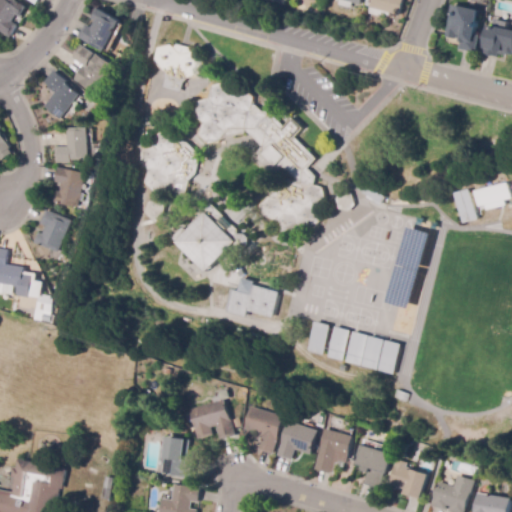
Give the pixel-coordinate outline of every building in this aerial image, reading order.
[(10,39),(0,32),(0,0),(14,0),(27,8),(21,17),(18,15),(13,22),(18,26),(10,39)] [(351,9),(338,6),(340,0),(361,0),(360,5),(352,3),(351,9)] [(380,17),(369,14),(371,7),(365,6),(366,0),(405,0),(401,16),(391,14),(390,17),(380,17)] [(477,53),(460,50),(463,36),(459,35),(458,40),(447,37),(454,5),(482,12),(477,35),(481,36),(477,53)] [(105,53),(81,38),(89,25),(95,28),(99,21),(95,19),(101,9),(123,22),(105,53)] [(499,58),(484,54),(491,26),(511,30),(511,55),(507,55),(507,56),(500,55),(499,58)] [(102,96),(100,94),(99,96),(75,80),(84,66),(87,68),(88,66),(76,58),(84,45),(98,54),(117,66),(112,73),(114,74),(110,79),(112,81),(102,96)] [(181,93),(163,88),(166,78),(164,72),(155,62),(159,49),(172,45),(175,49),(178,45),(191,49),(191,53),(196,52),(205,62),(202,75),(189,79),(184,84),(181,93)] [(60,120),(45,107),(57,93),(46,84),(56,71),(69,82),(67,84),(81,95),(60,120)] [(291,237),(278,234),(275,221),(262,218),(259,206),(268,197),(269,198),(286,180),(297,183),(282,168),(274,176),(257,160),(258,156),(255,154),(261,147),(244,131),(243,134),(220,140),(219,142),(208,145),(199,136),(202,124),(193,115),(196,103),(209,99),(212,87),(224,84),(233,93),(244,88),(254,98),(252,105),(255,106),(262,113),(265,110),(283,128),(292,119),(303,129),(294,138),(316,160),(307,169),(315,177),(313,186),(322,188),(326,201),(317,210),(320,222),(311,231),(298,228),(291,237)] [(189,99),(196,101),(195,107),(188,105),(189,99)] [(0,123),(8,135),(6,136),(14,148),(12,149),(15,154),(4,162),(1,157),(0,157),(0,123)] [(56,164),(56,148),(69,147),(68,129),(89,129),(89,161),(71,161),(71,163),(56,164)] [(174,198),(165,189),(153,193),(144,184),(147,171),(138,163),(141,150),(154,147),(157,135),(168,132),(177,141),(187,144),(200,157),(196,175),(189,182),(189,183),(186,195),(174,198)] [(78,208),(52,203),(55,191),(59,192),(61,184),(55,183),(58,168),(85,174),(81,194),(84,195),(83,202),(80,201),(78,208)] [(387,196),(382,204),(360,191),(365,184),(387,196)] [(489,211),(488,206),(481,208),(477,192),(483,191),(482,188),(488,186),(489,189),(510,184),(511,191),(511,199),(506,201),(507,206),(489,211)] [(472,189),(479,218),(465,222),(457,192),(472,189)] [(349,212),(339,210),(336,199),(343,192),(354,194),(357,205),(349,212)] [(153,221),(145,213),(148,203),(158,200),(165,208),(163,218),(153,221)] [(208,273),(189,254),(186,257),(176,246),(178,244),(173,239),(183,228),(188,232),(204,217),(200,214),(210,203),(224,217),(219,222),(228,231),(233,226),(238,230),(238,235),(244,235),(248,238),(248,246),(244,250),(237,250),(233,247),(208,273)] [(59,253),(35,243),(39,233),(43,235),(46,227),(40,224),(46,211),(72,222),(59,253)] [(31,299),(19,297),(21,288),(16,287),(14,296),(4,294),(3,295),(0,294),(0,249),(10,251),(8,265),(26,268),(25,275),(35,276),(31,299)] [(244,278),(257,281),(256,285),(282,292),(275,318),(250,311),(248,317),(229,312),(235,289),(241,291),(244,278)] [(318,322),(332,325),(325,355),(310,351),(318,322)] [(345,361),(330,358),(338,327),(353,331),(345,361)] [(362,365),(347,361),(355,331),(370,335),(362,365)] [(379,369),(364,365),(372,335),(387,339),(379,369)] [(395,375),(379,371),(388,341),(403,345),(395,375)] [(220,440),(216,426),(211,428),(213,436),(197,440),(194,429),(195,429),(190,411),(225,401),(230,420),(232,419),(236,436),(220,440)] [(273,455),(257,450),(261,437),(259,436),(260,435),(244,430),(251,407),(283,417),(277,438),(277,439),(273,455)] [(292,461),(277,456),(288,422),(319,432),(311,456),(295,450),(292,461)] [(333,476),(315,471),(326,430),(355,437),(348,464),(337,461),(333,476)] [(192,479),(163,475),(163,474),(158,473),(161,454),(166,453),(169,437),(191,441),(188,461),(195,462),(192,479)] [(381,490),(364,485),(368,473),(363,471),(364,467),(356,464),(362,445),(383,451),(385,445),(394,448),(392,454),(395,455),(389,475),(386,474),(381,490)] [(0,511),(0,490),(12,493),(16,478),(12,477),(14,469),(17,470),(20,460),(67,471),(63,490),(60,489),(54,511),(0,511)] [(423,500),(405,495),(406,490),(391,485),(398,461),(409,464),(408,468),(412,469),(412,470),(430,475),(423,500)] [(467,511),(451,511),(452,507),(448,506),(447,511),(432,506),(434,500),(440,483),(455,487),(459,476),(477,482),(472,495),(467,510),(468,510),(467,511)] [(111,501),(103,499),(107,477),(116,479),(111,501)] [(199,511),(161,511),(163,500),(174,501),(176,485),(195,488),(195,487),(203,488),(201,503),(193,502),(192,510),(200,511),(199,511)] [(511,506),(511,511),(476,511),(480,494),(511,498),(511,506)]
